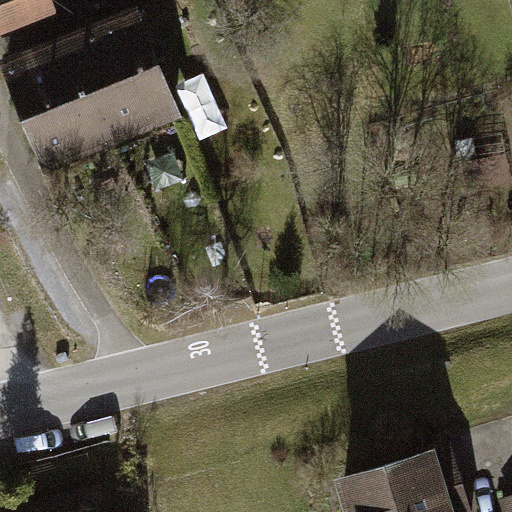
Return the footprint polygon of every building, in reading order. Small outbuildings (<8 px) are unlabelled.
[(47,0),(0,0),(0,43),(56,21),(47,0)] [(134,9),(0,63),(0,81),(40,178),(180,121),(134,9)] [(204,74),(172,87),(196,146),(228,133),(204,74)] [(449,511),(441,468),(346,487),(350,511),(449,511)] [(511,511),(511,495),(458,511),(511,511)]
